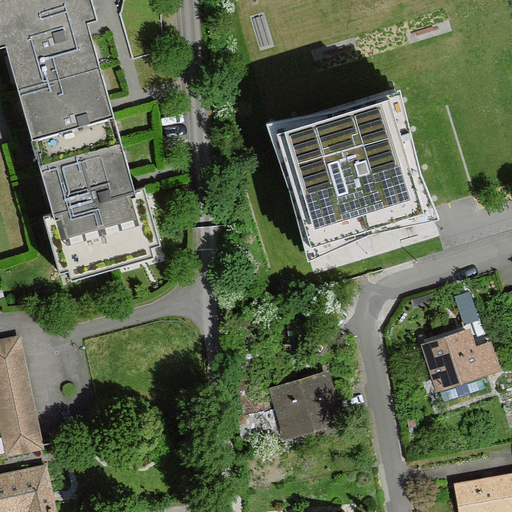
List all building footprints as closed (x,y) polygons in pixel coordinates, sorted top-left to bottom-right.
[(20,94),(103,70),(88,21),(97,19),(91,0),(0,0),(0,46),(7,45),(20,94)] [(164,51),(159,0),(123,0),(121,14),(133,59),(164,51)] [(124,144),(103,70),(20,94),(29,125),(41,167),(124,144)] [(314,242),(427,208),(393,95),(280,129),(314,242)] [(136,189),(124,144),(41,167),(53,212),(45,215),(61,271),(72,268),(74,275),(113,264),(151,253),(149,246),(161,243),(144,187),(136,189)] [(468,332),(424,346),(438,390),(498,370),(490,345),(474,350),(468,332)] [(0,405),(10,453),(42,446),(19,339),(0,343),(0,405)] [(331,365),(271,383),(287,437),(348,419),(331,365)] [(55,511),(46,468),(0,477),(0,511),(55,511)] [(511,511),(511,477),(457,487),(461,511),(511,511)]
